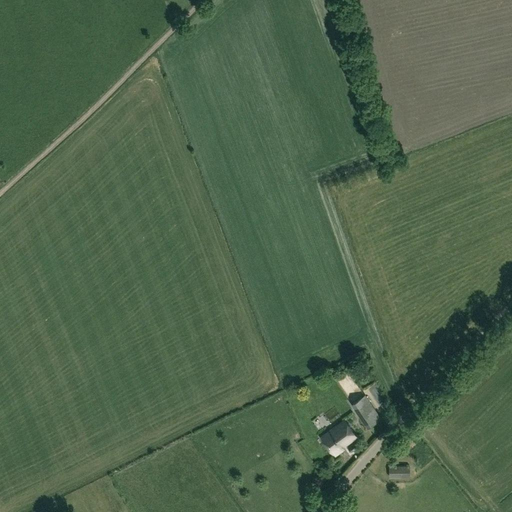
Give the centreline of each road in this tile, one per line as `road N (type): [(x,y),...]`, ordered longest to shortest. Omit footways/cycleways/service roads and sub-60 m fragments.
road 1 (unclassified): [(321,511),(511,307)]
road 2 (track): [(0,189),(201,0)]
